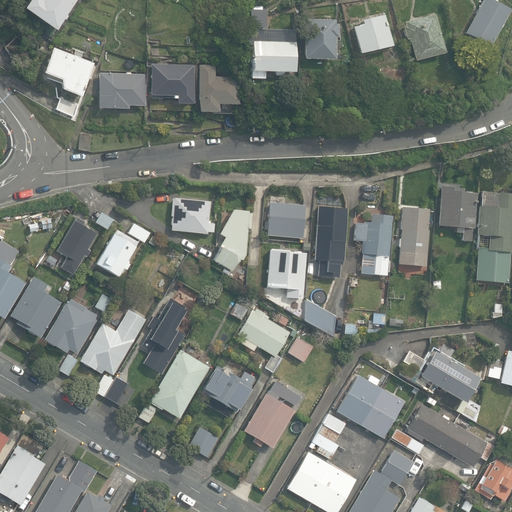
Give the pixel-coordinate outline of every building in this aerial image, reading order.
[(29,0),(24,9),(55,31),(63,20),(64,21),(67,17),(65,16),(76,0),(29,0)] [(482,0),(464,33),(489,46),(508,10),(489,0),(482,0)] [(249,27),(261,28),(262,13),(250,12),(249,27)] [(353,26),(360,55),(391,47),(383,14),(363,19),(364,23),(353,26)] [(409,39),(414,60),(443,53),(434,15),(404,22),(405,26),(403,27),(406,40),(409,39)] [(303,59),(334,60),(334,37),(337,37),(338,24),(335,24),(335,20),(304,19),(303,59)] [(16,35),(3,48),(17,62),(30,49),(16,35)] [(293,72),(293,42),(251,42),(251,71),(293,72)] [(61,90),(80,98),(94,63),(80,58),(83,52),(75,49),(73,55),(53,47),(43,74),(60,81),(61,90)] [(176,103),(192,104),(193,65),(150,64),(149,95),(173,96),(173,99),(176,99),(176,103)] [(197,112),(217,113),(217,105),(238,105),(238,77),(215,77),(215,65),(198,64),(197,112)] [(98,108),(128,109),(128,105),(145,106),(146,75),(99,73),(98,108)] [(56,109),(74,116),(79,104),(61,97),(56,109)] [(224,124),(224,132),(238,131),(238,123),(224,124)] [(89,145),(101,146),(103,128),(92,127),(89,145)] [(461,240),(471,241),(472,228),(473,229),(476,193),(463,192),(463,188),(440,186),(437,225),(462,227),(461,240)] [(507,283),(511,230),(511,193),(482,191),(481,206),(478,206),(475,235),(487,236),(486,248),(476,248),(474,281),(507,283)] [(171,230),(206,233),(206,232),(213,233),(213,224),(207,223),(209,202),(172,198),(170,217),(172,217),(171,230)] [(307,208),(269,205),(266,238),(305,241),(307,208)] [(317,276),(338,278),(339,265),(342,265),(347,209),(317,207),(313,260),(319,261),(317,276)] [(400,230),(396,265),(425,267),(428,231),(426,231),(428,209),(401,207),(399,230),(400,230)] [(212,260),(230,271),(238,259),(241,261),(244,254),(247,228),(250,228),(250,211),(233,209),(218,234),(224,237),(218,247),(220,248),(212,260)] [(94,223),(106,230),(112,219),(100,213),(94,223)] [(370,274),(386,276),(388,256),(387,256),(390,230),(392,231),(393,229),(394,221),(393,220),(391,220),(391,216),(371,214),(371,222),(364,222),(363,223),(355,223),(353,240),(362,241),(360,253),(372,255),(370,274)] [(56,251),(79,264),(84,255),(86,257),(90,251),(87,249),(96,233),(82,226),(85,222),(77,217),(74,221),(56,251)] [(127,233),(143,243),(149,233),(133,224),(127,233)] [(95,264),(118,277),(123,268),(126,270),(129,264),(126,262),(135,246),(113,233),(95,264)] [(0,316),(4,319),(25,283),(7,272),(11,266),(10,265),(18,252),(0,241),(0,240),(0,316)] [(268,248),(265,288),(285,289),(284,298),(301,299),(305,253),(299,253),(299,250),(268,248)] [(46,262),(53,266),(57,260),(49,255),(46,262)] [(94,263),(90,260),(86,268),(90,270),(94,263)] [(240,282),(243,276),(236,272),(233,278),(240,282)] [(16,324),(40,338),(60,302),(43,292),(47,286),(32,278),(10,316),(18,321),(16,324)] [(66,281),(63,288),(68,290),(71,284),(66,281)] [(439,281),(431,281),(432,290),(439,289),(439,281)] [(95,307),(104,312),(111,299),(102,294),(95,307)] [(172,327),(184,307),(168,298),(156,318),(153,316),(146,327),(150,329),(143,339),(152,345),(141,363),(160,375),(184,335),(172,327)] [(68,349),(76,354),(96,320),(94,319),(97,315),(70,299),(67,303),(66,303),(44,340),(66,353),(68,349)] [(303,320),(332,337),(334,316),(305,299),(303,320)] [(493,304),(493,313),(501,314),(502,304),(493,304)] [(229,314),(242,322),(246,314),(234,307),(229,314)] [(264,369),(271,374),(281,357),(276,354),(289,332),(267,319),(268,318),(263,315),(264,314),(253,307),(237,334),(242,337),(239,343),(253,351),(256,346),(272,355),(264,369)] [(103,370),(111,375),(132,340),(133,340),(145,319),(128,310),(115,331),(101,323),(79,361),(101,374),(103,370)] [(277,322),(284,326),(288,320),(281,316),(277,322)] [(401,320),(388,319),(388,326),(401,328),(401,320)] [(344,334),(354,335),(355,325),(344,324),(344,334)] [(474,333),(460,334),(461,346),(475,345),(474,333)] [(287,352),(302,362),(312,347),(296,337),(287,352)] [(429,391),(432,385),(461,402),(477,376),(459,366),(461,364),(430,346),(417,370),(407,364),(403,365),(400,367),(397,372),(429,391)] [(161,407),(177,416),(208,367),(178,348),(146,400),(160,408),(161,407)] [(401,360),(417,368),(423,358),(407,349),(401,360)] [(511,351),(506,350),(503,362),(490,358),(486,376),(497,379),(496,383),(511,386),(511,351)] [(76,359),(67,353),(57,369),(67,374),(76,359)] [(239,379),(214,364),(198,390),(206,395),(201,403),(228,418),(232,411),(235,412),(250,386),(249,385),(253,378),(243,372),(239,379)] [(94,391),(116,404),(127,384),(115,377),(113,381),(104,375),(94,391)] [(336,411),(381,438),(403,402),(376,386),(379,380),(370,375),(367,380),(357,375),(336,411)] [(262,442),(271,448),(293,410),(276,400),(279,396),(295,406),(300,397),(274,381),(266,394),(265,393),(243,430),(258,439),(255,444),(260,446),(262,442)] [(426,402),(433,405),(436,401),(429,397),(426,402)] [(455,411),(461,415),(468,404),(463,401),(462,403),(461,402),(455,411)] [(138,417),(147,423),(156,408),(146,402),(138,417)] [(406,428),(472,467),(478,456),(484,460),(493,445),(485,441),(484,442),(420,404),(406,428)] [(315,451),(329,459),(338,445),(333,442),(344,423),(327,413),(311,442),(318,446),(315,451)] [(497,433),(507,437),(510,428),(501,425),(497,433)] [(188,446),(206,457),(218,438),(199,426),(188,446)] [(390,437),(417,454),(423,445),(395,429),(390,437)] [(0,451),(8,437),(0,432),(0,451)] [(498,437),(489,432),(486,438),(495,443),(498,437)] [(387,445),(393,449),(397,443),(390,440),(387,445)] [(0,468),(0,492),(19,503),(43,462),(31,455),(33,453),(15,443),(0,468)] [(390,511),(399,498),(384,489),(390,480),(398,485),(412,461),(393,450),(379,473),(372,469),(346,511),(390,511)] [(285,488),(326,511),(335,511),(355,479),(307,451),(285,488)] [(53,468),(62,473),(71,457),(63,452),(53,468)] [(491,494),(503,501),(511,484),(511,483),(511,482),(511,468),(494,459),(491,465),(488,463),(473,490),(489,499),(491,494)] [(33,511),(67,511),(82,489),(67,480),(66,478),(60,475),(59,475),(56,474),(33,511)] [(459,488),(466,493),(469,488),(462,483),(459,488)] [(74,511),(105,511),(110,505),(102,500),(103,498),(97,494),(95,497),(86,491),(74,511)] [(432,511),(435,507),(417,497),(408,511),(432,511)] [(459,509),(464,511),(467,511),(472,504),(464,500),(459,509)]
